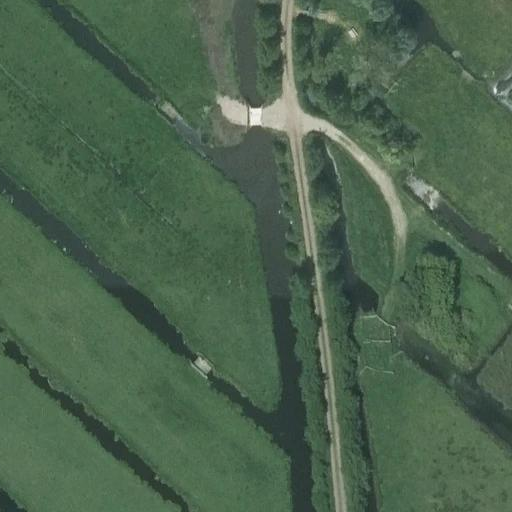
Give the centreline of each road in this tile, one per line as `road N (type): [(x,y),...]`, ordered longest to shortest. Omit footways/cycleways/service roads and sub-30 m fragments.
road 1 (track): [(340,511),(290,113)]
road 2 (track): [(511,301),(392,196),(367,162),(290,113)]
road 3 (track): [(387,190),(397,272),(382,322)]
